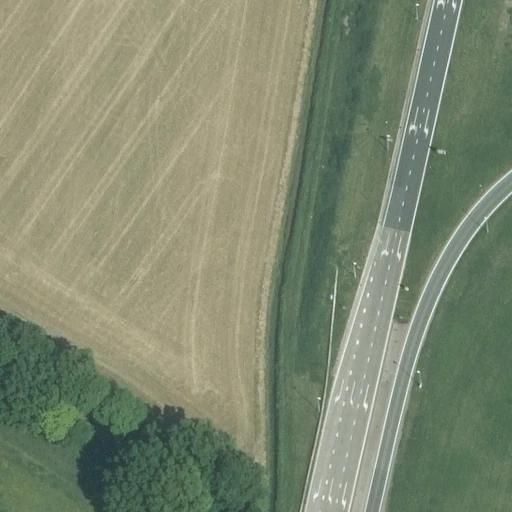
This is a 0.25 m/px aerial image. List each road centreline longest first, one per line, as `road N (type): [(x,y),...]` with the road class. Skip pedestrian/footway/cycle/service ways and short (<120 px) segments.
road 1 (motorway): [(445,0),(331,511)]
road 2 (motorway): [(371,511),(416,327),(437,276),(511,179)]
road 3 (unclassified): [(0,373),(216,507)]
